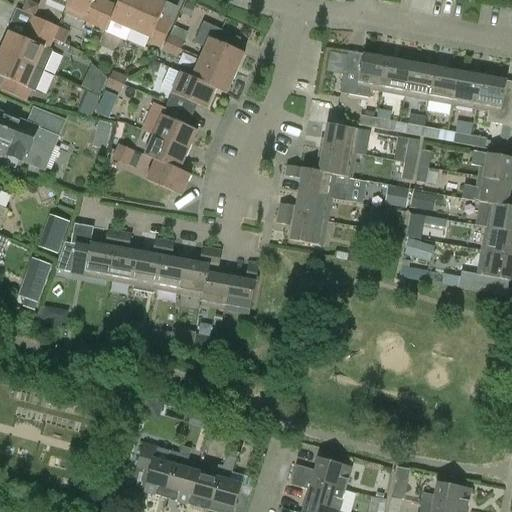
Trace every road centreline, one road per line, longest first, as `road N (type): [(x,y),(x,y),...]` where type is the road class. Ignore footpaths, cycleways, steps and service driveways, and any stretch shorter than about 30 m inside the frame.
road 1 (residential): [(231,239),(297,6)]
road 2 (residential): [(511,44),(365,19)]
road 3 (residential): [(104,214),(231,239)]
